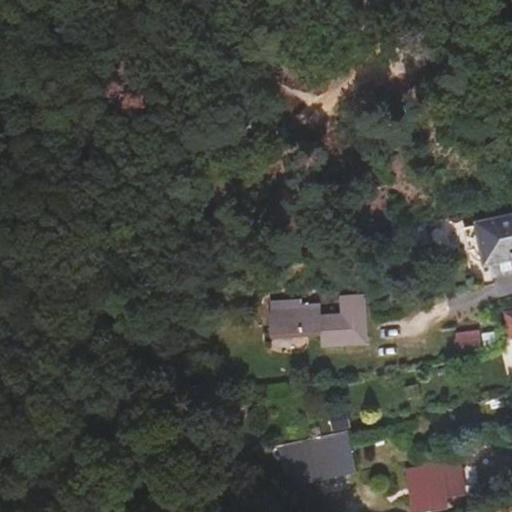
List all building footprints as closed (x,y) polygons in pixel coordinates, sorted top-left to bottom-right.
[(305,326),(305,332),(324,332),(324,342),(368,338),(366,296),(343,297),(343,316),(323,316),(322,304),(302,304),(302,300),(274,301),(275,311),(273,311),(273,327),(305,326)] [(482,331),(459,333),(461,350),(483,346),(482,331)] [(498,361),(496,352),(480,356),(482,365),(498,361)] [(315,426),(319,440),(327,439),(333,437),(330,422),(315,426)] [(359,468),(347,434),(333,437),(327,439),(327,440),(339,475),(359,468)] [(340,478),(339,475),(327,440),(303,446),(316,483),(340,478)] [(461,468),(420,476),(425,498),(416,500),(417,511),(422,511),(452,506),(450,497),(466,494),(461,468)] [(425,498),(420,476),(411,478),(416,500),(425,498)]
